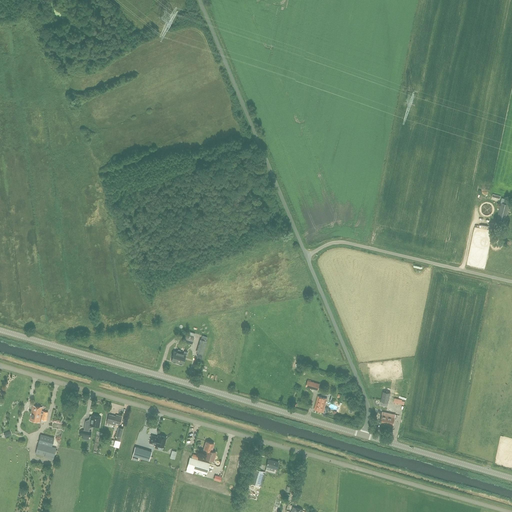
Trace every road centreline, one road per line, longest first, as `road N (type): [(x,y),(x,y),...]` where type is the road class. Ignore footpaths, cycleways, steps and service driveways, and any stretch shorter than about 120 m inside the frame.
road 1 (unclassified): [(508,511),(0,365)]
road 2 (tertiary): [(363,435),(0,329)]
road 3 (unclassified): [(306,256),(199,0)]
road 4 (unclassified): [(511,282),(344,242),(306,256)]
road 5 (unclassified): [(363,435),(364,394),(306,256)]
road 6 (tertiary): [(511,478),(363,435)]
